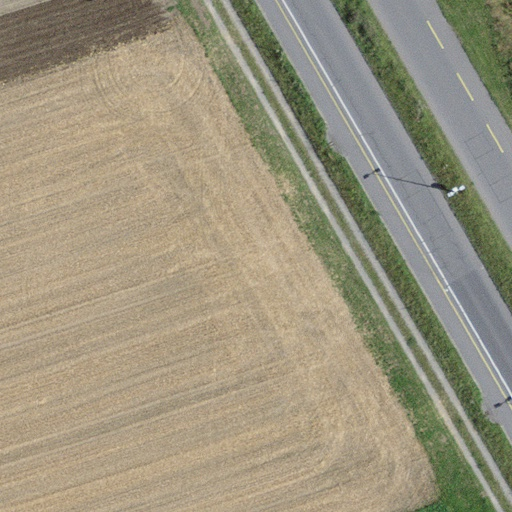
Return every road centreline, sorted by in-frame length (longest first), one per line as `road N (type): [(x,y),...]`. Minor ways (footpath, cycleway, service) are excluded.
road 1 (track): [(201,0),(498,511)]
road 2 (primary): [(299,0),(511,368)]
road 3 (primary): [(511,215),(387,0)]
